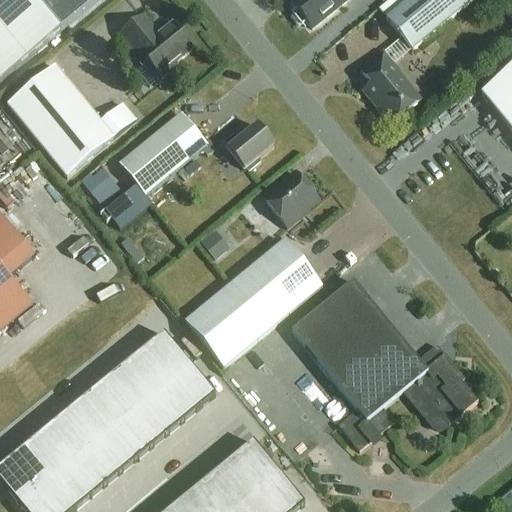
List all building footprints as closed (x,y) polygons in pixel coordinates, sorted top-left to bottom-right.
[(0,0),(0,83),(60,34),(32,0),(0,0)] [(346,4),(342,0),(297,0),(290,6),(296,13),(292,17),(302,29),(306,25),(312,32),(346,4)] [(392,0),(378,12),(385,22),(412,53),(474,2),(471,0),(392,0)] [(159,37),(144,18),(118,39),(143,69),(148,65),(161,82),(177,69),(176,67),(192,54),(181,41),(183,39),(173,26),(159,37)] [(399,76),(383,56),(360,75),(371,88),(363,94),(374,108),(377,106),(394,126),(419,105),(396,78),(399,76)] [(114,142),(100,126),(55,70),(8,109),(67,181),(114,142)] [(511,73),(482,98),(511,135),(511,73)] [(210,145),(206,149),(181,118),(119,169),(145,200),(202,153),(207,160),(216,153),(210,145)] [(273,149),(257,130),(248,137),(242,130),(222,146),(244,173),(246,172),(248,175),(260,165),(258,162),(273,149)] [(196,164),(185,172),(190,179),(201,170),(196,164)] [(82,185),(102,209),(120,194),(100,170),(82,185)] [(317,203),(297,178),(264,204),(287,232),(301,221),(298,218),(317,203)] [(145,200),(136,190),(105,215),(120,234),(152,209),(145,200)] [(35,261),(0,218),(0,336),(33,309),(10,281),(35,261)] [(201,246),(215,264),(229,252),(215,235),(201,246)] [(223,372),(322,291),(284,244),(185,326),(223,372)] [(353,285),(322,310),(397,402),(411,390),(428,376),(418,365),(353,285)] [(397,402),(322,310),(291,335),(356,415),(338,430),(359,456),(394,427),(383,413),(397,402)] [(130,339),(0,443),(0,461),(41,511),(71,511),(193,413),(130,339)] [(437,350),(418,365),(428,376),(411,390),(433,416),(431,419),(429,424),(430,427),(432,431),(435,433),(439,434),(442,433),(446,431),(449,429),(478,405),(462,386),(465,384),(437,350)] [(253,447),(173,511),(301,511),(305,509),(253,447)]
